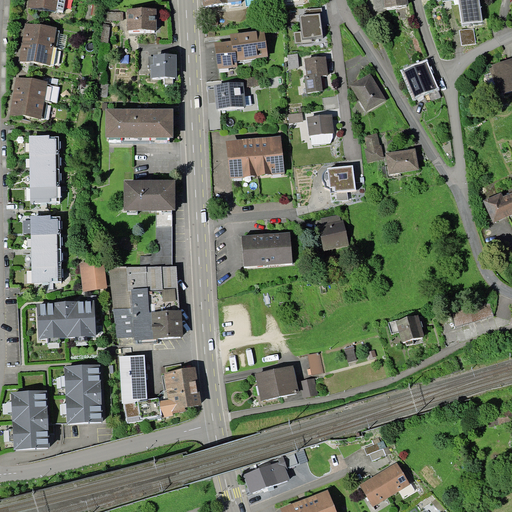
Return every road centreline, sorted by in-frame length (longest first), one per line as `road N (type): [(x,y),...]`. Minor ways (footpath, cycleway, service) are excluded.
road 1 (secondary): [(185,0),(214,423)]
road 2 (residential): [(0,473),(214,423)]
road 3 (residential): [(338,14),(457,180)]
road 4 (residential): [(348,155),(338,14)]
road 5 (residential): [(511,294),(488,276),(457,180)]
